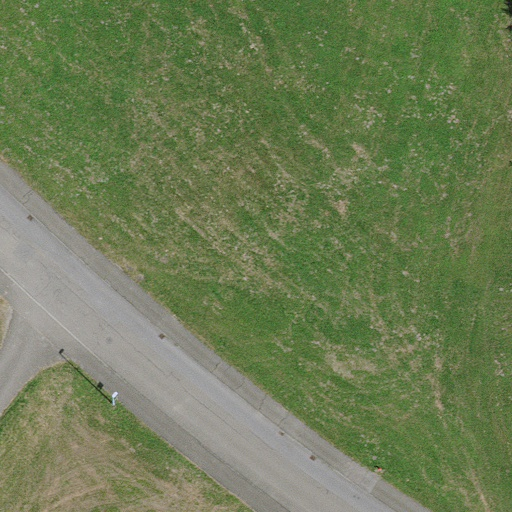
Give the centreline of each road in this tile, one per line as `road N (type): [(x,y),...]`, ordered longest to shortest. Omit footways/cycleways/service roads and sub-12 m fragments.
road 1 (residential): [(0,219),(223,424),(363,511)]
road 2 (track): [(80,293),(0,409)]
